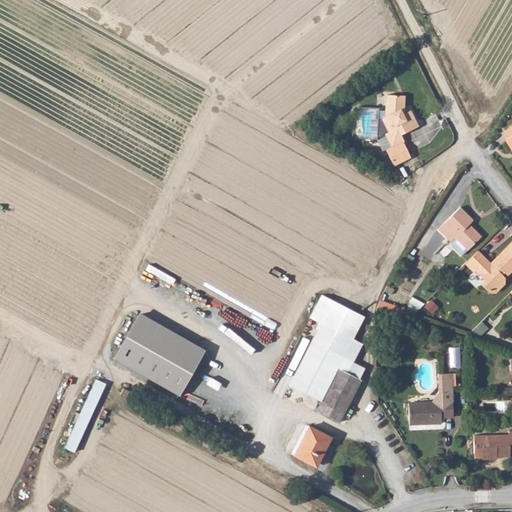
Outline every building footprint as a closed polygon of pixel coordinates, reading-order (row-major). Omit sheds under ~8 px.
[(385,150),(392,165),(410,157),(402,142),(403,141),(400,135),(417,126),(409,108),(405,110),(402,104),(402,96),(385,95),(384,117),(381,118),(387,131),(384,133),(391,147),(385,150)] [(511,149),(511,125),(503,131),(507,138),(504,139),(510,150),(511,149)] [(459,207),(437,228),(450,240),(455,236),(467,248),(480,235),(468,222),(471,219),(459,207)] [(503,277),(501,274),(503,272),(506,274),(511,268),(511,241),(511,240),(489,262),(477,250),(464,263),(473,272),(475,271),(484,280),(480,284),(488,292),(494,293),(503,284),(503,277)] [(511,299),(511,293),(511,292),(481,320),(488,327),(489,328),(493,323),(496,318),(500,311),(511,299)] [(337,421),(359,379),(345,372),(351,361),(360,343),(351,338),(362,315),(320,294),(308,317),(319,322),(287,384),(319,401),(314,410),(337,421)] [(430,299),(423,306),(429,313),(437,307),(430,299)] [(380,300),(378,308),(387,311),(403,317),(409,319),(412,310),(380,300)] [(401,324),(403,317),(387,311),(384,318),(401,324)] [(137,314),(111,360),(176,396),(202,351),(137,314)] [(488,327),(481,320),(470,331),(476,338),(488,327)] [(351,361),(345,372),(359,379),(364,368),(351,361)] [(430,400),(407,401),(407,424),(439,424),(438,417),(450,417),(450,372),(437,372),(437,391),(430,400)] [(103,381),(93,376),(62,446),(71,450),(103,381)] [(306,426),(291,454),(311,464),(315,457),(317,458),(324,446),(321,444),(325,436),(306,426)] [(473,434),(473,459),(495,459),(495,456),(509,456),(509,453),(511,452),(511,431),(508,431),(508,434),(473,434)]
